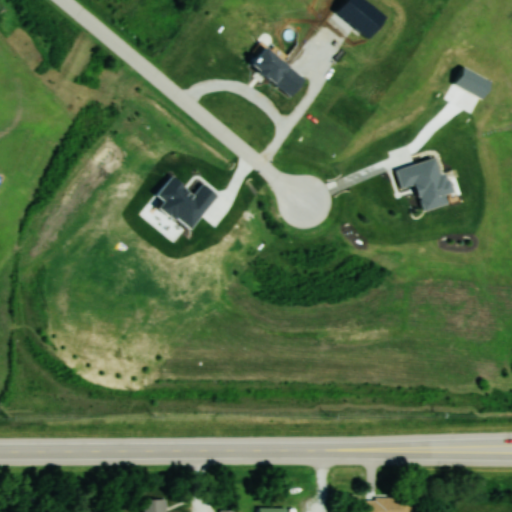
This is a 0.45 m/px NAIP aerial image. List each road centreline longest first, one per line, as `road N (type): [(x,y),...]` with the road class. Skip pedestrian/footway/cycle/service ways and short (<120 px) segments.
road 1 (tertiary): [(511,448),(0,454)]
road 2 (residential): [(63,0),(307,204)]
